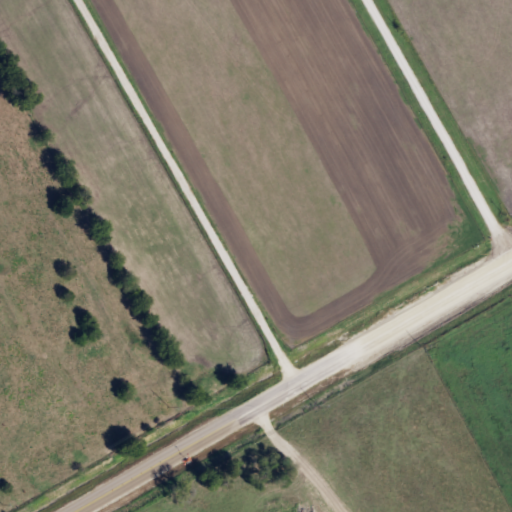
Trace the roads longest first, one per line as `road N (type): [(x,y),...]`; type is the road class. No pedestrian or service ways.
road 1 (secondary): [(70,511),(511,261)]
road 2 (residential): [(511,254),(368,0)]
